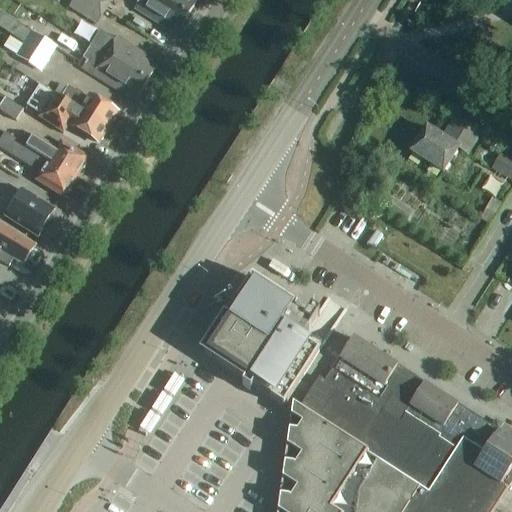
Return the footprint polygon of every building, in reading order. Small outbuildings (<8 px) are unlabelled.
[(68,21),(74,14),(57,0),(47,0),(46,1),(68,21)] [(103,11),(86,0),(75,0),(69,9),(94,25),(103,11)] [(86,0),(103,11),(109,0),(86,0)] [(178,33),(189,17),(161,0),(140,0),(134,11),(170,34),(173,30),(178,33)] [(161,0),(189,17),(197,3),(193,0),(161,0)] [(42,3),(34,15),(63,34),(71,22),(42,3)] [(13,37),(24,45),(49,60),(56,49),(20,26),(13,37)] [(105,57),(148,84),(157,69),(151,65),(154,61),(117,38),(114,43),(100,34),(91,49),(105,57)] [(49,60),(24,45),(16,57),(41,73),(49,60)] [(138,99),(148,84),(105,57),(91,49),(84,61),(88,63),(98,69),(92,77),(130,100),(133,96),(138,99)] [(61,99),(107,129),(116,114),(90,98),(88,101),(68,88),(61,99)] [(107,129),(61,99),(60,100),(54,96),(39,121),(63,136),(69,126),(98,144),(107,129)] [(24,115),(5,103),(0,109),(0,114),(17,125),(24,115)] [(469,157),(483,133),(458,117),(443,140),(426,129),(410,155),(443,176),(459,151),(469,157)] [(77,181),(26,148),(25,149),(5,137),(0,144),(0,151),(39,176),(35,183),(64,201),(77,181)] [(26,148),(77,181),(89,160),(61,142),(54,153),(32,139),(26,148)] [(511,161),(502,156),(493,172),(511,182),(511,161)] [(37,239),(54,212),(22,192),(5,219),(37,239)] [(24,268),(36,247),(0,224),(0,263),(8,268),(13,261),(24,268)] [(222,318),(198,354),(244,384),(241,389),(249,394),(252,390),(281,409),(317,356),(308,350),(309,348),(302,343),(318,319),(309,313),(302,324),(289,315),(294,308),(251,280),(236,304),(239,306),(229,323),(222,318)] [(491,428),(354,340),(326,383),(319,379),(299,411),(286,511),(408,511),(423,490),(431,495),(420,511),(497,511),(511,489),(511,431),(495,421),(491,428)] [(175,374),(164,390),(174,397),(185,380),(175,374)] [(162,393),(152,409),(162,416),(172,399),(162,393)] [(150,412),(140,428),(150,434),(161,418),(150,412)]
